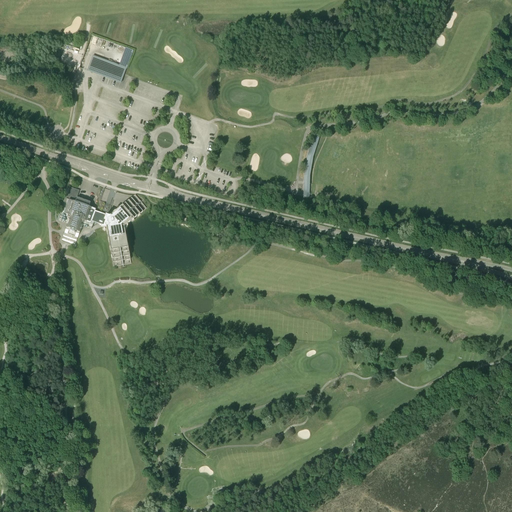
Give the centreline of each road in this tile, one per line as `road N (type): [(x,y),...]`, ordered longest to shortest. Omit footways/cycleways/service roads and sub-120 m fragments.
road 1 (unclassified): [(462,260),(155,189)]
road 2 (unclassified): [(142,186),(0,139)]
